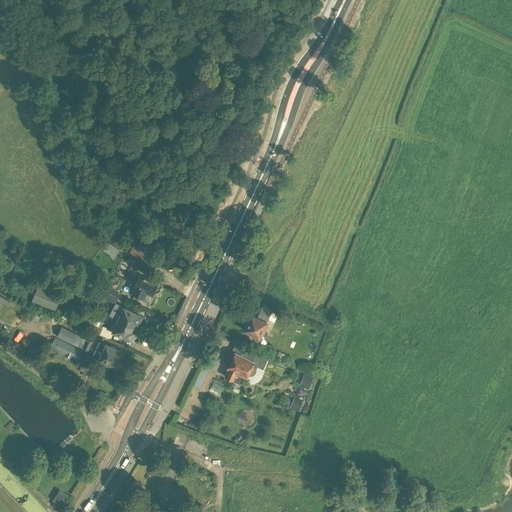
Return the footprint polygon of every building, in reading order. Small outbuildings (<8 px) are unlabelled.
[(131,248),(126,254),(140,264),(145,258),(131,248)] [(9,258),(22,263),(24,258),(11,253),(9,258)] [(139,276),(134,274),(130,283),(135,285),(131,292),(144,298),(147,293),(152,295),(157,284),(139,275),(139,276)] [(61,293),(39,284),(32,301),(54,310),(61,293)] [(107,286),(104,290),(110,295),(113,291),(107,286)] [(137,324),(141,316),(115,303),(109,315),(115,318),(116,318),(134,327),(135,323),(137,324)] [(272,309),(262,304),(257,317),(251,314),(244,330),(250,333),(249,336),(257,340),(259,337),(272,309)] [(77,312),(72,322),(99,334),(110,339),(113,333),(109,328),(103,325),(103,323),(77,312)] [(116,318),(115,318),(113,323),(116,325),(113,331),(130,339),(134,331),(132,330),(134,327),(116,318)] [(61,326),(59,332),(73,338),(75,333),(61,326)] [(73,338),(59,332),(57,336),(71,343),(73,338)] [(80,341),(91,346),(93,342),(82,337),(80,341)] [(55,338),(50,348),(51,348),(78,361),(83,351),(55,338)] [(91,346),(80,341),(78,346),(89,351),(91,346)] [(96,348),(119,360),(123,352),(106,344),(106,345),(99,341),(96,348)] [(51,348),(50,348),(47,345),(36,361),(43,367),(55,351),(51,348)] [(119,360),(96,348),(92,355),(99,358),(98,359),(115,368),(119,360)] [(261,367),(266,357),(247,348),(244,354),(241,352),(238,354),(235,352),(232,360),(230,359),(228,359),(226,360),(226,362),(226,364),(227,365),(229,366),(228,368),(229,368),(225,376),(239,383),(243,375),(247,377),(248,374),(250,374),(252,374),(254,373),(256,369),(256,367),(255,365),(255,364),(261,367)] [(278,351),(276,357),(283,360),(286,354),(278,351)] [(304,373),(302,379),(310,383),(313,377),(304,373)] [(298,411),(301,405),(292,402),(290,407),(298,411)] [(62,506),(68,495),(59,490),(53,500),(56,502),(54,506),(61,510),(63,507),(62,506)]
